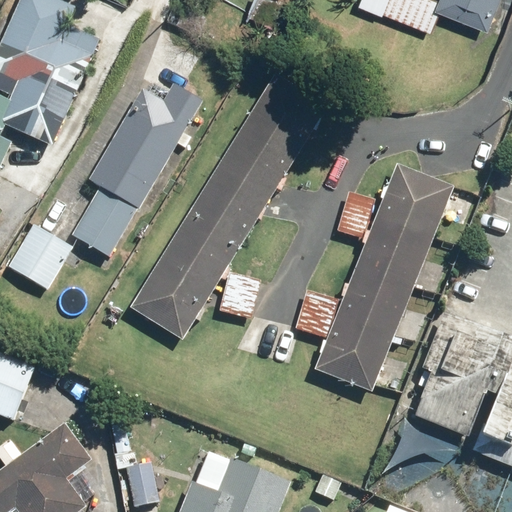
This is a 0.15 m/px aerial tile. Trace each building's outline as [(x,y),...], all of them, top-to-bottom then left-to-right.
[(0,145),(7,130),(53,150),(100,42),(64,27),(70,12),(38,0),(15,0),(0,39),(0,145)] [(438,0),(437,4),(425,0),(360,0),(357,10),(381,19),(381,18),(431,35),(437,16),(486,35),(499,0),(438,0)] [(274,78),(126,305),(182,340),(334,106),(274,78)] [(142,93),(85,184),(98,192),(71,236),(104,256),(196,107),(163,87),(155,101),(142,93)] [(318,374),(371,395),(451,190),(398,170),(318,374)] [(311,191),(282,186),(275,224),(304,230),(311,191)] [(371,196),(342,191),(334,236),(363,241),(371,196)] [(447,205),(434,241),(457,249),(470,213),(447,205)] [(33,230),(9,270),(45,290),(68,250),(33,230)] [(427,259),(413,290),(436,300),(449,269),(427,259)] [(258,282),(226,275),(216,317),(249,325),(258,282)] [(323,344),(339,302),(307,289),(291,331),(323,344)] [(404,341),(416,346),(429,318),(408,308),(389,351),(398,356),(404,341)] [(511,351),(448,323),(405,416),(474,447),(471,454),(511,471),(511,351)] [(0,353),(0,418),(6,421),(29,365),(0,353)] [(399,358),(393,371),(384,367),(376,387),(393,394),(401,374),(409,377),(414,364),(399,358)] [(0,511),(75,511),(82,507),(62,483),(89,464),(62,426),(0,470),(0,511)] [(273,511),(283,483),(265,477),(209,452),(182,511),(273,511)] [(150,466),(125,470),(132,511),(157,507),(150,466)] [(414,511),(392,502),(387,511),(414,511)]
